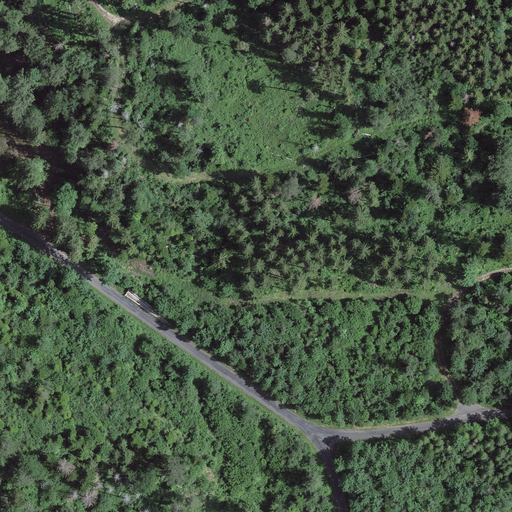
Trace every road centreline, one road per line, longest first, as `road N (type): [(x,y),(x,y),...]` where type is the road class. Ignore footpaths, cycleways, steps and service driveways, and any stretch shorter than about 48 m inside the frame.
road 1 (unclassified): [(0,218),(318,433)]
road 2 (track): [(473,420),(444,362),(442,319),(454,295),(476,279),(511,271)]
road 3 (unclassified): [(318,433),(374,434),(511,413)]
